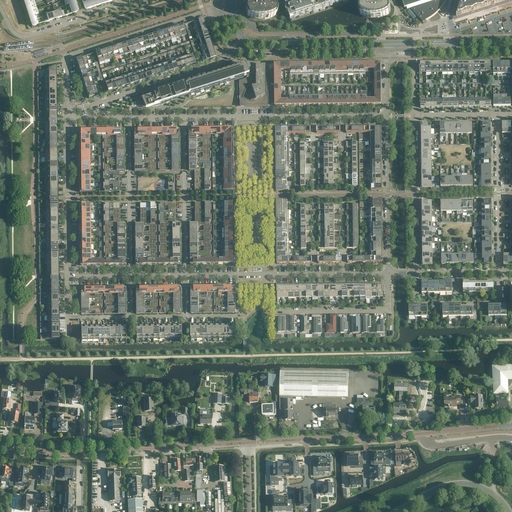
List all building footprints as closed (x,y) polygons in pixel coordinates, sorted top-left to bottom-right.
[(90,8),(87,0),(81,0),(85,10),(90,8)] [(93,0),(87,0),(90,8),(95,7),(93,0)] [(313,10),(310,0),(309,0),(306,0),(302,1),(302,0),(300,0),(299,1),(300,2),(292,5),(292,6),(293,5),(297,16),(313,11),(313,10)] [(320,9),(316,0),(309,0),(310,0),(313,10),(313,11),(320,9)] [(326,7),(323,0),(316,0),(320,9),(326,7)] [(389,6),(389,5),(388,5),(387,4),(385,3),(384,3),(383,2),(382,2),(381,2),(381,5),(379,4),(380,1),(380,0),(377,0),(376,3),(375,3),(375,1),(374,1),(374,7),(373,7),(371,2),(371,1),(369,2),(367,2),(365,3),(363,4),(361,5),(360,6),(359,6),(359,7),(359,8),(358,9),(358,10),(358,11),(359,12),(359,13),(360,14),(361,15),(362,15),(363,16),(364,16),(364,17),(366,17),(368,18),(370,18),(372,19),(373,19),(375,19),(377,19),(378,18),(380,18),(381,18),(383,17),(384,17),(385,16),(386,16),(388,15),(389,14),(389,13),(390,13),(390,12),(390,11),(391,10),(391,9),(390,9),(390,8),(390,7),(389,6)] [(406,7),(429,0),(401,0),(404,7),(404,8),(405,8),(406,7)] [(411,9),(438,0),(429,0),(406,7),(407,10),(411,9)] [(439,11),(441,9),(442,8),(443,6),(444,4),(445,3),(446,2),(446,0),(438,0),(411,9),(423,22),(426,21),(428,20),(430,19),(431,18),(432,17),(434,16),(435,15),(436,14),(437,13),(438,12),(439,11)] [(481,9),(477,0),(465,0),(462,1),(462,0),(461,0),(460,0),(461,0),(460,0),(460,1),(460,2),(460,3),(461,3),(458,12),(458,13),(457,16),(463,14),(475,10),(481,9)] [(502,2),(501,0),(477,0),(481,9),(502,2)] [(276,7),(275,7),(275,6),(274,6),(272,5),(270,4),(269,3),(267,3),(267,6),(266,6),(266,5),(267,2),(264,1),(263,4),(261,4),(261,2),(261,8),(260,8),(258,3),(258,2),(257,3),(256,3),(255,3),(254,3),(252,4),(251,4),(250,5),(249,5),(248,6),(247,7),(246,7),(246,8),(245,9),(245,10),(245,11),(245,12),(245,13),(246,13),(246,14),(246,15),(247,15),(248,16),(249,17),(250,17),(251,18),(253,19),(255,19),(257,19),(258,20),(260,20),(261,20),(263,20),(265,20),(267,19),(268,19),(269,18),(271,18),(273,17),(274,16),(276,15),(277,14),(277,13),(277,12),(277,11),(277,10),(277,9),(277,8),(276,8),(276,7)] [(297,16),(293,5),(292,6),(292,5),(291,3),(286,5),(286,6),(287,8),(286,8),(286,12),(288,12),(290,19),(297,16)] [(78,12),(78,11),(76,7),(67,10),(65,10),(67,16),(78,12)] [(43,24),(67,16),(65,10),(41,18),(43,24)] [(43,24),(41,18),(40,18),(40,19),(30,22),(32,27),(43,24)] [(186,35),(184,26),(183,25),(178,27),(181,37),(186,35)] [(181,37),(178,27),(173,29),(176,38),(181,37)] [(176,38),(173,29),(168,30),(171,40),(176,38)] [(171,40),(168,30),(163,32),(166,42),(171,40)] [(166,42),(163,32),(157,34),(161,43),(166,42)] [(161,43),(157,34),(152,35),(155,45),(161,43)] [(155,45),(152,35),(147,37),(150,47),(155,45)] [(150,47),(147,37),(142,38),(145,48),(150,47)] [(145,48),(142,38),(137,40),(140,50),(145,48)] [(140,50),(137,40),(132,42),(135,52),(140,50)] [(135,52),(132,42),(127,43),(130,53),(135,52)] [(130,53),(127,43),(122,45),(125,55),(130,53)] [(125,55),(122,45),(116,47),(120,56),(125,55)] [(120,56),(116,47),(111,48),(114,58),(120,56)] [(114,58),(111,48),(106,50),(109,60),(114,58)] [(109,60),(106,50),(101,52),(104,61),(109,60)] [(104,61),(101,52),(96,53),(99,63),(104,61)] [(196,64),(193,54),(187,56),(191,66),(196,64)] [(229,82),(249,75),(246,68),(247,67),(249,66),(248,65),(246,66),(245,65),(216,75),(220,87),(230,84),(229,82)] [(268,107),(268,71),(265,72),(265,70),(265,65),(256,65),(255,65),(255,75),(239,80),(239,81),(239,89),(239,107),(245,107),(265,107),(268,107)] [(56,78),(56,66),(48,69),(49,72),(44,72),(44,78),(56,78)] [(220,87),(216,75),(206,78),(210,90),(220,87)] [(210,90),(206,78),(196,81),(200,94),(210,90)] [(113,91),(110,81),(105,83),(108,92),(113,91)] [(200,94),(196,81),(187,84),(190,94),(188,95),(189,97),(200,94)] [(190,94),(187,84),(186,84),(183,85),(167,90),(173,99),(185,96),(185,94),(187,93),(188,95),(190,94)] [(173,99),(167,90),(166,90),(158,93),(157,93),(158,93),(154,94),(154,95),(143,98),(143,99),(131,104),(131,106),(145,107),(146,108),(150,107),(153,107),(154,107),(156,107),(157,107),(158,106),(161,106),(163,105),(165,104),(167,103),(173,99)] [(57,128),(57,117),(57,112),(45,112),(45,117),(49,117),(49,120),(49,123),(45,123),(45,128),(57,128)] [(333,153),(333,147),(339,147),(339,143),(340,143),(340,142),(329,143),(329,154),(333,153)] [(357,153),(357,143),(357,142),(346,142),(346,143),(346,147),(352,147),(352,153),(357,153)] [(305,154),(305,147),(311,147),(311,143),(300,143),(300,154),(305,154)] [(329,154),(329,143),(317,143),(318,143),(318,147),(324,147),(324,153),(324,154),(329,154)] [(329,164),(329,154),(324,154),(324,153),(317,153),(317,154),(318,154),(318,158),(324,158),(324,164),(329,164)] [(334,164),(333,158),(339,158),(339,154),(340,154),(340,153),(333,153),(329,154),(329,164),(334,164)] [(357,164),(357,153),(352,153),(346,153),(346,154),(346,158),(352,158),(352,164),(357,164)] [(305,165),(305,164),(305,158),(311,158),(311,154),(312,154),(305,154),(300,154),(300,165),(305,165)] [(305,176),(305,175),(305,169),(311,169),(311,165),(312,165),(312,164),(305,164),(305,165),(300,165),(300,176),(305,176)] [(329,175),(329,164),(324,164),(317,164),(317,165),(318,165),(318,169),(324,169),(324,175),(329,175)] [(334,175),(334,169),(340,169),(340,164),(334,164),(329,164),(329,175),(334,175)] [(357,175),(357,164),(352,164),(346,164),(346,169),(352,169),(352,175),(357,175)] [(305,186),(305,180),(311,180),(311,176),(312,176),(312,175),(305,175),(305,176),(300,176),(300,187),(305,186)] [(329,186),(329,175),(324,175),(318,175),(318,176),(318,180),(324,180),(324,186),(329,186)] [(334,186),(334,180),(340,179),(340,175),(334,175),(329,175),(329,186),(334,186)] [(358,186),(357,175),(352,175),(346,175),(346,179),(352,179),(352,186),(358,186)] [(58,206),(58,196),(58,190),(45,190),(46,196),(50,196),(50,199),(50,201),(46,201),(46,207),(58,206)] [(306,216),(306,210),(312,210),(312,206),(312,205),(301,205),(301,216),(306,216)] [(329,216),(329,205),(318,205),(318,206),(318,210),(324,210),(324,216),(329,216)] [(334,216),(334,210),(340,210),(340,205),(329,205),(329,216),(334,216)] [(358,216),(358,205),(346,205),(347,205),(347,209),(353,209),(353,216),(358,216)] [(306,227),(306,221),(312,221),(312,216),(306,216),(301,216),(301,227),(306,227)] [(329,227),(329,216),(324,216),(318,216),(319,221),(325,220),(325,227),(329,227)] [(334,227),(334,220),(340,220),(340,216),(341,216),(334,216),(329,216),(329,227),(334,227)] [(358,227),(358,216),(353,216),(346,216),(347,216),(347,220),(353,220),(353,226),(353,227),(358,227)] [(358,238),(358,227),(353,227),(353,226),(346,227),(347,227),(347,231),(353,231),(353,237),(353,238),(358,238)] [(306,238),(306,232),(312,231),(312,227),(306,227),(301,227),(301,238),(306,238)] [(330,238),(329,227),(325,227),(318,227),(319,227),(319,231),(325,231),(325,238),(330,238)] [(334,238),(334,231),(340,231),(340,227),(341,227),(334,227),(329,227),(330,238),(334,238)] [(334,249),(334,242),(340,242),(340,238),(341,238),(341,237),(334,238),(330,238),(330,249),(334,249)] [(358,248),(358,238),(353,238),(353,237),(347,237),(347,238),(347,242),(353,242),(353,249),(358,248)] [(306,249),(306,242),(312,242),(312,238),(306,238),(301,238),(301,249),(306,249)] [(330,249),(330,238),(325,238),(318,238),(319,238),(319,242),(325,242),(325,249),(330,249)] [(58,278),(58,275),(58,269),(46,270),(46,275),(51,275),(51,278),(51,280),(46,280),(46,286),(59,286),(58,278)] [(349,314),(337,315),(337,335),(337,338),(344,338),(350,338),(349,335),(349,314)] [(357,314),(349,314),(349,335),(350,338),(356,338),(362,338),(362,334),(362,314),(357,314)] [(374,314),(362,314),(362,334),(362,338),(367,337),(374,337),(374,334),(374,314)] [(386,314),(374,314),(374,334),(374,337),(380,337),(386,337),(386,314)] [(288,315),(275,315),(275,335),(276,335),(276,338),(281,338),(288,338),(288,335),(288,315)] [(300,315),(288,315),(288,335),(288,338),(293,338),(300,338),(300,335),(300,315)] [(301,315),(300,315),(300,335),(300,338),(306,338),(312,338),(312,335),(312,315),(301,315)] [(324,315),(312,315),(312,335),(312,338),(318,338),(325,338),(324,315)] [(329,315),(324,315),(325,338),(332,338),(337,338),(337,335),(337,315),(329,315)] [(511,365),(492,366),(493,395),(509,394),(508,388),(511,383),(511,365)] [(348,398),(348,373),(280,371),(280,397),(279,397),(279,400),(280,411),(284,411),(285,420),(292,420),(292,411),(293,411),(293,400),(293,397),(348,398)] [(275,387),(275,375),(273,375),(266,375),(266,387),(275,387)] [(407,392),(407,385),(394,384),(394,392),(399,392),(399,396),(401,396),(403,396),(403,392),(407,392)] [(75,398),(81,398),(81,387),(69,387),(69,397),(72,397),(72,400),(75,400),(75,398)] [(259,403),(259,395),(258,395),(258,392),(255,392),(255,391),(253,391),(253,390),(244,390),(244,397),(250,397),(250,403),(259,403)] [(62,403),(62,392),(55,392),(55,399),(53,399),(53,403),(62,403)] [(222,405),(222,398),(222,395),(214,394),(214,404),(222,405)] [(460,403),(459,395),(456,396),(456,398),(444,398),(445,408),(457,407),(456,403),(460,403)] [(483,409),(482,396),(475,396),(474,396),(474,397),(470,397),(471,403),(475,403),(475,409),(477,409),(477,410),(481,410),(481,409),(483,409)] [(153,411),(153,399),(144,400),(144,412),(153,411)] [(365,407),(365,399),(357,399),(357,407),(363,407),(365,407)] [(508,408),(508,401),(508,399),(496,399),(497,408),(508,408)] [(276,410),(276,402),(272,403),(272,406),(263,406),(262,407),(263,416),(274,415),(273,410),(276,410)] [(337,417),(336,404),(323,405),(324,410),(321,411),(322,418),(337,417)] [(375,412),(375,411),(374,409),(369,410),(369,407),(365,407),(363,407),(363,410),(363,411),(363,413),(363,416),(375,415),(375,412)] [(19,414),(16,413),(12,413),(11,422),(11,423),(12,423),(14,424),(14,423),(17,423),(19,414)] [(181,426),(180,415),(171,415),(172,419),(166,420),(166,424),(165,425),(165,426),(165,427),(166,428),(167,428),(168,428),(168,427),(169,427),(173,427),(176,427),(176,426),(181,426)] [(211,425),(211,418),(209,418),(209,416),(200,416),(200,425),(211,425)] [(34,431),(35,418),(24,417),(24,430),(34,431)] [(122,430),(122,422),(112,423),(112,430),(115,430),(115,431),(119,431),(119,430),(122,430)] [(67,433),(67,423),(57,423),(57,433),(67,433)] [(387,453),(369,453),(369,464),(373,463),(373,465),(385,465),(384,460),(387,460),(387,453)] [(350,455),(346,455),(346,461),(347,461),(347,467),(348,467),(348,466),(355,466),(355,469),(360,469),(360,462),(359,462),(359,456),(354,456),(354,455),(351,455),(351,456),(350,456),(350,455)] [(396,456),(395,456),(396,463),(407,462),(408,466),(415,463),(412,458),(411,455),(409,455),(406,455),(396,456)] [(313,464),(314,473),(324,472),(331,472),(330,468),(331,468),(330,463),(332,463),(332,460),(330,460),(330,459),(325,459),(325,458),(322,458),(322,459),(318,459),(317,459),(317,460),(317,464),(313,464)] [(290,466),(286,466),(286,477),(298,476),(298,474),(302,474),(302,465),(298,465),(298,464),(290,464),(290,466)] [(274,466),(270,466),(270,480),(282,480),(282,477),(286,477),(286,466),(282,466),(282,465),(274,465),(274,466)] [(11,476),(12,470),(9,469),(6,468),(5,468),(4,467),(3,468),(2,468),(1,478),(9,479),(10,476),(11,476)] [(42,468),(41,481),(50,482),(51,469),(50,469),(50,468),(46,467),(46,468),(42,468)] [(193,481),(193,475),(190,475),(190,470),(189,470),(188,467),(183,467),(183,469),(187,468),(187,470),(183,470),(184,482),(188,481),(188,486),(195,486),(194,481),(193,481)] [(224,479),(224,469),(225,469),(225,467),(214,467),(214,483),(224,482),(224,479)] [(375,468),(375,473),(374,473),(374,476),(375,476),(375,477),(375,481),(383,480),(383,474),(386,474),(386,468),(375,468)] [(66,469),(62,469),(62,479),(72,479),(72,482),(75,482),(76,470),(73,470),(73,469),(69,469),(66,469)] [(27,470),(19,470),(18,476),(17,475),(16,481),(18,481),(18,484),(17,487),(24,487),(25,484),(26,484),(26,481),(28,481),(29,474),(27,474),(27,470)] [(120,501),(119,479),(120,479),(120,477),(120,471),(108,471),(108,478),(109,502),(120,501)] [(358,477),(358,474),(348,474),(348,479),(350,479),(351,486),(352,486),(352,488),(357,488),(357,487),(357,485),(363,485),(362,477),(358,477)] [(141,496),(140,478),(131,478),(132,497),(141,496)] [(65,483),(64,494),(72,494),(73,483),(65,483)] [(333,495),(333,483),(326,483),(326,485),(322,485),(322,487),(318,487),(318,494),(326,494),(326,495),(333,495)] [(305,492),(303,492),(303,493),(300,493),(300,504),(304,504),(304,507),(309,507),(309,504),(311,504),(311,496),(308,496),(308,492),(305,492)] [(185,504),(185,493),(180,493),(180,495),(176,495),(176,496),(176,504),(185,504)] [(194,504),(194,495),(191,495),(191,493),(185,493),(185,504),(194,504)] [(72,499),(72,494),(64,494),(62,494),(61,506),(63,506),(72,506),(72,501),(73,501),(73,499),(72,499)] [(168,504),(168,494),(162,494),(162,495),(159,495),(159,504),(168,504)] [(176,496),(173,496),(173,494),(168,494),(168,504),(176,505),(176,504),(176,496)] [(205,494),(201,494),(197,494),(197,498),(197,502),(205,502),(205,494)] [(40,501),(35,500),(35,507),(40,507),(40,508),(40,511),(48,511),(48,509),(48,505),(48,503),(48,501),(48,500),(49,496),(41,495),(40,501)] [(279,497),(273,498),(273,507),(288,507),(288,511),(292,511),(292,500),(288,500),(288,497),(282,497),(279,497)] [(35,507),(35,500),(30,500),(30,498),(22,498),(22,501),(20,501),(19,507),(21,507),(21,511),(25,511),(26,511),(29,511),(29,507),(35,507)] [(142,511),(142,500),(127,501),(127,511),(142,511)]
